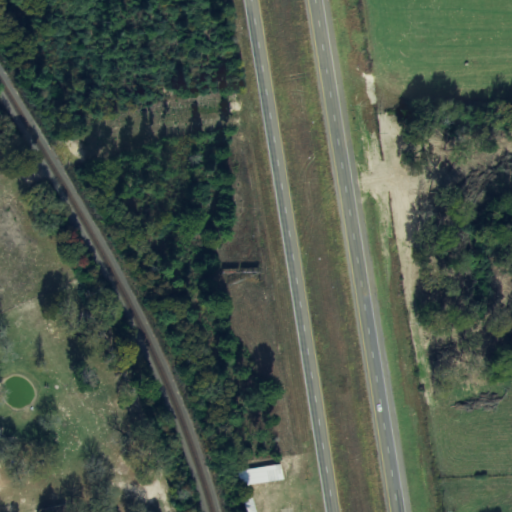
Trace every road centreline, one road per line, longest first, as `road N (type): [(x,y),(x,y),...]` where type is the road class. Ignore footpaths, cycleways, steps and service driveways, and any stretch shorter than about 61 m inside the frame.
road 1 (trunk): [(259,0),(339,511)]
road 2 (trunk): [(405,511),(326,0)]
